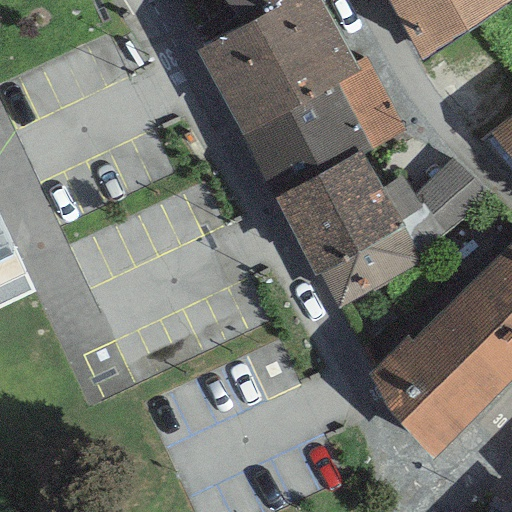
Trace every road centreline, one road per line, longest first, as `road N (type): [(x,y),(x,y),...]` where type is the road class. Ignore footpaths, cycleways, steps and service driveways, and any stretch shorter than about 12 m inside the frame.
road 1 (residential): [(424,505),(152,0)]
road 2 (residential): [(511,400),(424,505)]
